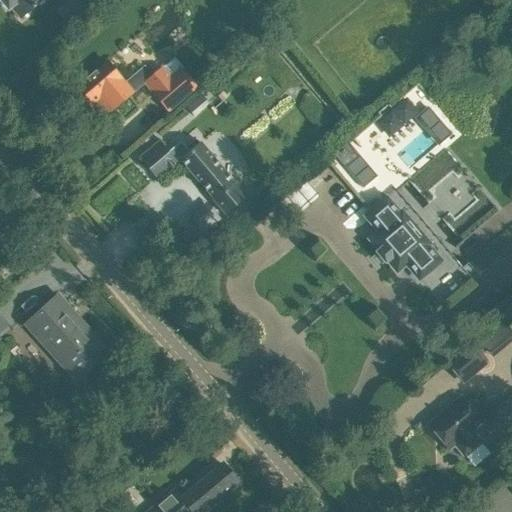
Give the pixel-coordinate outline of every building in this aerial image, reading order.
[(0,0),(0,1),(8,10),(11,8),(21,20),(44,0),(0,0)] [(106,62),(77,88),(93,105),(97,101),(109,114),(131,95),(141,86),(144,83),(152,92),(156,89),(169,77),(161,68),(153,76),(144,66),(133,77),(126,84),(123,81),(106,62)] [(169,77),(156,89),(156,90),(172,108),(196,88),(181,71),(179,69),(169,77)] [(200,93),(185,107),(194,117),(209,104),(200,93)] [(158,139),(138,156),(155,176),(175,159),(175,158),(178,155),(180,157),(179,157),(212,196),(211,196),(225,212),(240,199),(228,185),(234,180),(199,140),(188,149),(180,139),(167,150),(158,139)] [(393,191),(368,213),(381,228),(371,237),(403,272),(411,265),(424,280),(451,257),(393,191)] [(431,210),(439,227),(453,220),(445,204),(431,210)] [(58,293),(23,324),(75,382),(110,351),(58,293)] [(0,314),(0,333),(10,325),(0,314)] [(468,347),(447,365),(462,383),(484,365),(468,347)] [(460,399),(428,426),(448,450),(454,446),(463,457),(479,444),(470,432),(480,424),(460,399)] [(201,511),(237,483),(222,465),(181,499),(175,491),(150,511),(201,511)] [(115,511),(125,511),(130,508),(122,498),(111,506),(115,511)]
